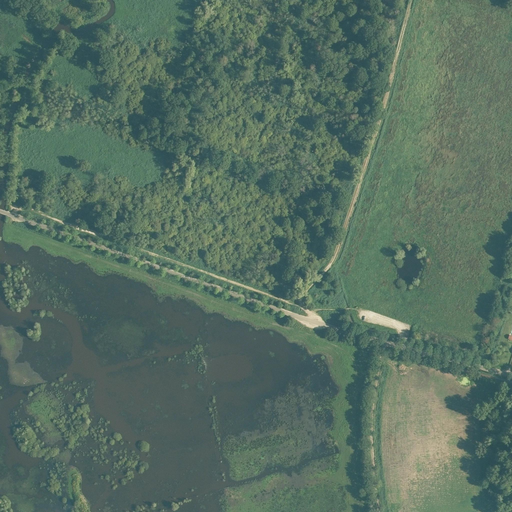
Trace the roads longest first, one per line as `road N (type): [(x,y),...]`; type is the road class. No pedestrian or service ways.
road 1 (unclassified): [(511,375),(319,324),(0,211)]
road 2 (track): [(410,0),(335,254),(300,303)]
road 3 (track): [(385,342),(371,417),(378,511)]
